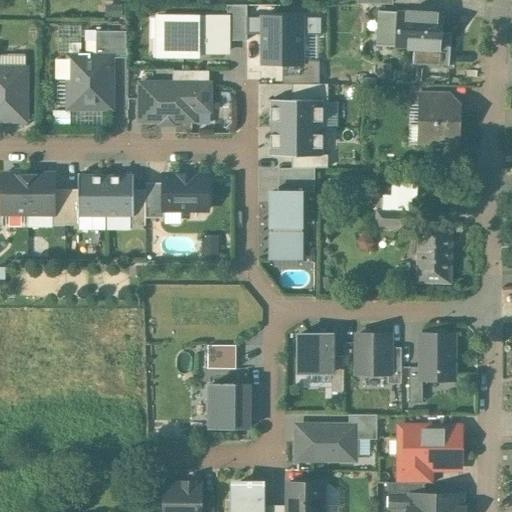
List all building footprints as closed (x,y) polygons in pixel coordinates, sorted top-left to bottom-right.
[(444,15),(400,12),(398,46),(442,48),(444,15)] [(247,16),(247,33),(262,33),(261,62),(302,63),(303,34),(321,34),(321,17),(247,16)] [(227,17),(159,17),(159,40),(166,40),(166,56),(197,56),(197,52),(227,52),(227,17)] [(126,31),(96,31),(96,57),(111,57),(111,58),(127,58),(126,31)] [(96,57),(70,57),(70,59),(58,59),(57,79),(69,79),(69,82),(69,106),(69,107),(111,107),(111,58),(111,57),(96,57)] [(174,74),(137,76),(138,122),(199,120),(199,109),(214,109),(212,65),(173,66),(174,74)] [(407,68),(371,66),(371,77),(406,78),(407,68)] [(0,68),(0,119),(1,120),(7,114),(25,114),(25,69),(0,68)] [(69,82),(57,81),(57,106),(69,106),(69,82)] [(328,84),(292,84),(291,99),(323,100),(323,101),(328,101),(328,84)] [(451,93),(422,92),(421,104),(451,105),(451,93)] [(291,99),(271,99),(270,107),(270,121),(270,127),(323,128),(323,101),(323,100),(291,99)] [(451,105),(421,104),(421,126),(426,126),(425,143),(459,144),(460,114),(453,105),(451,105)] [(323,128),(270,127),(270,134),(270,148),(270,155),(291,155),(322,156),(323,154),(323,128)] [(322,156),(291,155),(291,168),(314,168),(327,167),(327,154),(323,154),(322,156)] [(314,192),(314,168),(291,168),(278,168),(278,191),(302,191),(314,192)] [(28,174),(2,174),(2,189),(2,213),(3,213),(28,213),(28,174)] [(54,174),(28,174),(28,213),(52,214),(54,214),(54,189),(54,174)] [(106,174),(78,174),(78,189),(78,216),(79,216),(106,216),(106,174)] [(134,174),(106,174),(106,216),(132,217),(134,217),(134,189),(134,174)] [(208,175),(164,174),(164,182),(164,209),(165,209),(207,210),(208,175)] [(164,182),(146,182),(146,189),(146,218),(164,218),(165,209),(164,209),(164,182)] [(391,197),(378,197),(376,226),(410,227),(412,198),(416,199),(417,183),(392,182),(391,197)] [(66,189),(54,189),(54,214),(52,214),(52,225),(65,225),(66,189)] [(78,189),(66,189),(65,225),(79,225),(79,216),(78,216),(78,189)] [(146,189),(134,189),(134,217),(132,217),(132,225),(145,225),(146,218),(146,189)] [(278,191),(270,191),(270,226),(273,226),(273,232),(270,232),(270,258),(301,258),(302,191),(278,191)] [(451,226),(419,225),(418,272),(428,272),(427,282),(434,282),(433,283),(443,284),(444,282),(450,282),(451,226)] [(331,333),(300,333),(300,373),(331,373),(331,356),(331,333)] [(389,334),(357,334),(357,373),(388,374),(389,374),(389,347),(389,334)] [(453,334),(421,334),(421,367),(421,379),(422,379),(453,379),(453,334)] [(234,366),(235,343),(205,342),(204,365),(234,366)] [(401,347),(389,347),(389,374),(388,374),(388,383),(401,383),(401,347)] [(343,391),(343,356),(331,356),(331,373),(331,391),(343,391)] [(421,367),(409,367),(409,403),(422,403),(422,379),(421,379),(421,367)] [(253,373),(204,374),(205,430),(254,430),(253,373)] [(377,414),(349,414),(349,426),(354,426),(354,439),(376,439),(377,414)] [(349,426),(302,426),(301,436),(297,440),(297,458),(354,459),(354,439),(354,426),(349,426)] [(461,428),(405,428),(405,465),(405,466),(433,466),(461,466),(461,428)] [(433,466),(405,466),(405,465),(397,465),(397,482),(425,482),(433,482),(433,466)] [(183,484),(164,484),(163,511),(200,511),(200,496),(200,484),(194,484),(194,482),(183,482),(183,484)] [(248,485),(233,485),(232,511),(261,511),(261,505),(261,482),(247,482),(248,485)] [(322,511),(323,483),(287,482),(287,505),(286,511),(322,511)] [(397,482),(389,482),(389,495),(411,495),(411,494),(425,494),(425,482),(397,482)] [(425,494),(411,494),(411,495),(411,507),(408,507),(403,511),(465,511),(465,508),(461,508),(461,495),(425,494)] [(212,511),(212,496),(200,496),(200,511),(212,511)]
